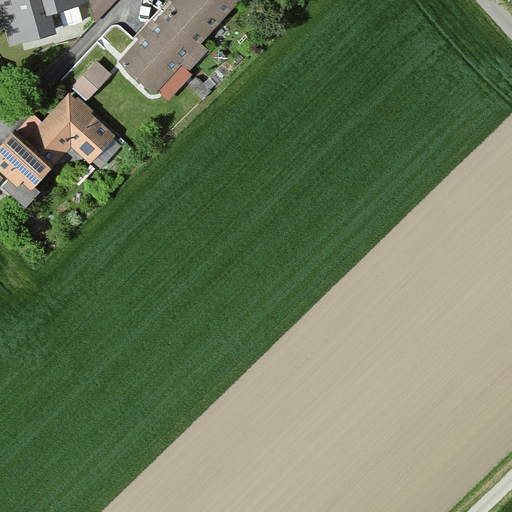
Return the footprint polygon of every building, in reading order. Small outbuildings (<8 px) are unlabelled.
[(0,0),(0,10),(7,35),(78,15),(74,0),(0,0)] [(115,0),(82,0),(77,6),(95,23),(115,0)] [(235,0),(174,0),(114,66),(148,97),(178,64),(186,72),(203,54),(194,45),(235,0)] [(108,72),(97,61),(71,89),(83,99),(108,72)] [(114,142),(63,90),(16,137),(5,126),(0,131),(0,179),(15,194),(68,142),(91,165),(114,142)]
